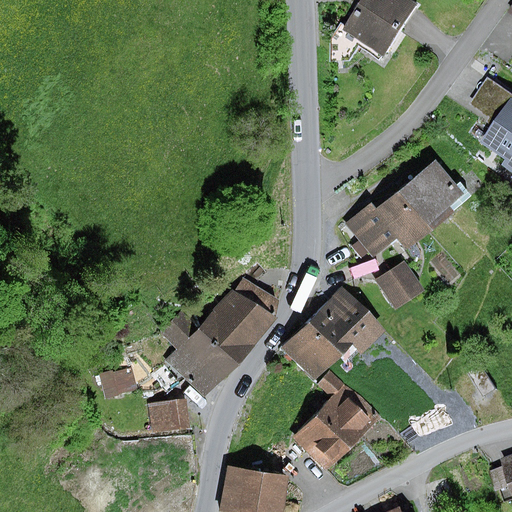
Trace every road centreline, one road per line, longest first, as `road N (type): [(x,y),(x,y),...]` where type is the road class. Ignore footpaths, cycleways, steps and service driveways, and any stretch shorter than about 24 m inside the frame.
road 1 (tertiary): [(306,181),(301,282),(226,410),(207,511)]
road 2 (residential): [(306,181),(346,170),(393,141),(501,0)]
road 3 (residential): [(332,511),(478,437),(511,429)]
road 4 (tertiary): [(300,0),(306,181)]
